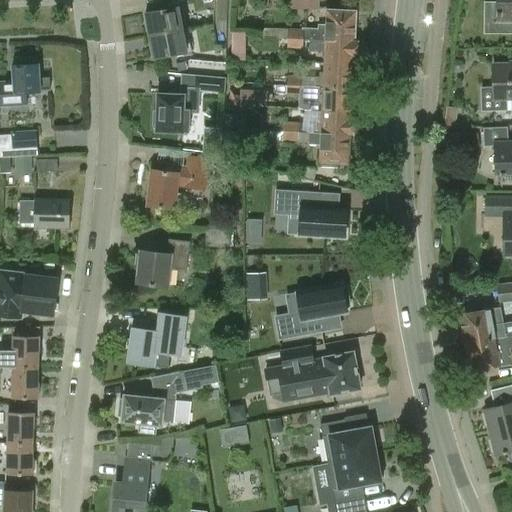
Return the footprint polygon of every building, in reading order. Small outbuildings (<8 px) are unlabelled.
[(319,10),(319,0),(290,0),(291,10),(319,10)] [(511,0),(498,0),(499,2),(498,20),(511,20),(511,0)] [(150,35),(182,29),(178,8),(146,14),(150,35)] [(327,10),(326,25),(317,25),(317,28),(301,28),(301,29),(287,28),(287,29),(277,29),(277,40),(287,40),(287,49),(303,49),(303,40),(309,41),(309,47),(358,49),(358,41),(355,41),(356,11),(327,10)] [(187,52),(182,29),(150,35),(154,59),(187,52)] [(231,63),(245,63),(245,33),(232,33),(231,63)] [(358,49),(309,47),(309,52),(325,52),(324,67),(353,68),(354,57),(358,57),(358,49)] [(188,61),(187,75),(204,77),(204,62),(188,61)] [(0,106),(9,106),(27,105),(26,94),(42,93),(42,90),(51,90),(50,77),(41,77),(40,63),(11,65),(12,81),(7,81),(0,81),(0,106)] [(511,64),(493,65),(493,87),(480,88),(481,112),(507,111),(507,99),(511,98),(511,64)] [(315,77),(314,90),(352,91),(353,68),(324,67),(324,73),(319,73),(319,77),(315,77)] [(273,75),(272,85),(286,86),(300,86),(301,76),(273,75)] [(300,86),(286,86),(285,95),(300,96),(300,86)] [(322,102),(322,111),(351,113),(352,91),(314,90),(314,96),(318,96),(318,102),(322,102)] [(267,92),(240,91),(239,106),(266,108),(267,92)] [(158,95),(157,112),(153,112),(152,127),(157,127),(156,131),(182,132),(182,131),(188,131),(188,113),(193,113),(193,96),(158,95)] [(239,96),(229,96),(228,105),(238,106),(239,96)] [(307,139),(350,140),(351,136),(354,136),(355,120),(351,120),(351,117),(351,113),(322,111),(320,135),(308,134),(307,139)] [(274,119),(274,132),(280,132),(284,132),(284,123),(284,120),(274,119)] [(284,123),(284,132),(298,133),(298,126),(298,124),(284,123)] [(511,142),(508,143),(507,127),(482,128),(483,147),(495,147),(496,174),(502,174),(502,184),(511,184),(511,142)] [(37,130),(11,132),(11,135),(0,135),(0,158),(14,158),(38,157),(37,148),(38,148),(37,130)] [(269,141),(283,142),(284,132),(280,132),(274,132),(269,132),(269,141)] [(284,132),(283,142),(298,142),(298,133),(284,132)] [(350,140),(307,139),(307,145),(320,145),(319,165),(349,166),(350,140)] [(172,166),(171,172),(152,170),(147,206),(174,209),(177,188),(207,191),(210,159),(187,156),(185,168),(172,166)] [(63,159),(34,159),(34,171),(63,171),(63,159)] [(511,254),(511,196),(485,196),(484,217),(504,218),(504,254),(511,254)] [(318,200),(276,197),(275,218),(300,220),(298,240),(344,243),(346,215),(317,213),(318,200)] [(20,201),(19,223),(19,233),(34,233),(34,229),(70,230),(71,200),(35,199),(35,202),(20,201)] [(230,230),(209,230),(205,230),(205,247),(230,247),(230,230)] [(169,239),(168,256),(142,252),(138,282),(167,286),(169,269),(187,271),(190,242),(169,239)] [(0,270),(0,315),(21,318),(21,313),(53,317),(53,314),(57,312),(58,305),(55,302),(58,278),(0,270)] [(264,272),(245,272),(246,299),(266,298),(264,272)] [(497,303),(511,301),(511,283),(495,286),(497,303)] [(275,318),(279,339),(321,331),(318,318),(346,313),(345,307),(349,307),(346,289),(342,290),(341,285),(296,293),(300,313),(275,318)] [(499,308),(490,310),(458,315),(463,343),(511,334),(511,322),(503,324),(499,308)] [(157,313),(155,332),(133,329),(128,362),(153,365),(168,367),(170,354),(180,355),(185,317),(157,313)] [(511,334),(463,343),(468,371),(501,366),(501,367),(511,366),(507,349),(511,348),(511,334)] [(0,367),(1,367),(14,367),(39,368),(40,338),(14,337),(14,350),(0,349),(0,367)] [(281,353),(283,365),(264,369),(269,397),(284,394),(285,400),(330,392),(331,394),(360,389),(354,352),(324,358),(324,360),(313,362),(311,347),(281,353)] [(39,368),(14,367),(13,398),(38,399),(39,368)] [(122,393),(121,400),(120,400),(118,417),(120,417),(119,421),(138,423),(137,433),(156,435),(156,425),(162,425),(162,422),(174,423),(176,393),(185,391),(181,372),(151,378),(155,396),(122,393)] [(511,385),(490,391),(495,408),(484,410),(496,456),(506,453),(510,463),(511,462),(511,385)] [(12,413),(11,444),(36,444),(37,414),(12,413)] [(328,463),(376,454),(374,445),(377,444),(375,431),(371,431),(371,427),(347,432),(345,420),(320,425),(328,463)] [(246,426),(219,431),(223,449),(249,444),(246,426)] [(124,457),(121,483),(115,482),(112,511),(144,511),(147,485),(148,485),(150,462),(167,463),(172,457),(174,437),(161,439),(160,446),(128,443),(126,457),(124,457)] [(36,444),(11,444),(10,474),(35,474),(36,444)] [(376,454),(328,463),(335,502),(359,497),(357,485),(381,481),(380,477),(383,477),(381,463),(377,464),(376,454)] [(34,511),(35,491),(6,489),(6,482),(0,482),(0,506),(5,506),(4,511),(34,511)]
